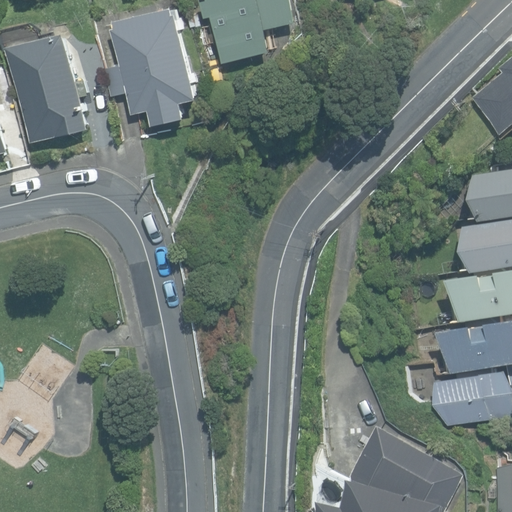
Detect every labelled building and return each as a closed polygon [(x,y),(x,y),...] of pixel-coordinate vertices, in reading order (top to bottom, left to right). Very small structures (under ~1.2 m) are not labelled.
[(217,17),(228,63),(277,51),(271,28),(302,21),(297,0),(207,0),(206,0),(210,18),(217,17)] [(154,108),(157,124),(190,117),(186,101),(202,97),(183,13),(179,13),(178,6),(118,20),(120,27),(117,28),(125,64),(109,67),(115,94),(133,90),(137,112),(154,108)] [(13,46),(36,141),(93,128),(85,95),(94,93),(91,79),(82,81),(71,33),(42,40),(40,33),(31,36),(32,42),(13,46)] [(476,96),(505,132),(511,126),(511,59),(503,66),(507,71),(476,96)] [(0,152),(11,150),(0,103),(0,152)] [(250,171),(265,181),(277,164),(262,154),(250,171)] [(474,196),(484,216),(511,211),(511,163),(478,170),(474,196)] [(465,247),(477,269),(511,261),(511,213),(468,223),(465,247)] [(511,266),(453,277),(466,319),(511,310),(511,266)] [(511,314),(444,328),(458,369),(511,359),(511,314)] [(440,401),(449,425),(511,411),(511,362),(442,378),(440,401)] [(450,511),(469,473),(381,424),(350,478),(319,462),(319,500),(316,511),(450,511)] [(511,511),(511,464),(499,465),(499,511),(511,511)]
